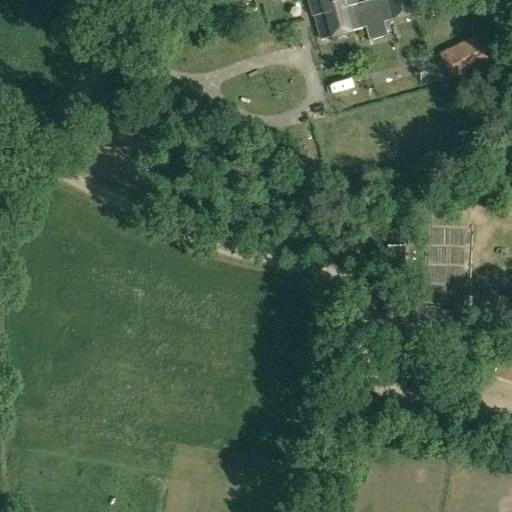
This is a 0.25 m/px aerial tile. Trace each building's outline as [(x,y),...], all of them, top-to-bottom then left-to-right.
[(373,0),(358,4),(356,0),(309,0),(314,17),(316,16),(322,39),(366,27),(370,41),(388,36),(384,22),(420,13),(417,0),(373,0)] [(485,54),(497,48),(488,31),(439,54),(452,79),(488,61),(485,54)] [(400,81),(421,76),(418,63),(397,68),(400,81)] [(389,248),(389,267),(405,267),(405,248),(389,248)] [(433,350),(439,331),(387,315),(381,333),(433,350)] [(493,376),(511,382),(511,341),(506,340),(493,376)] [(428,368),(387,355),(383,370),(423,382),(428,368)]
